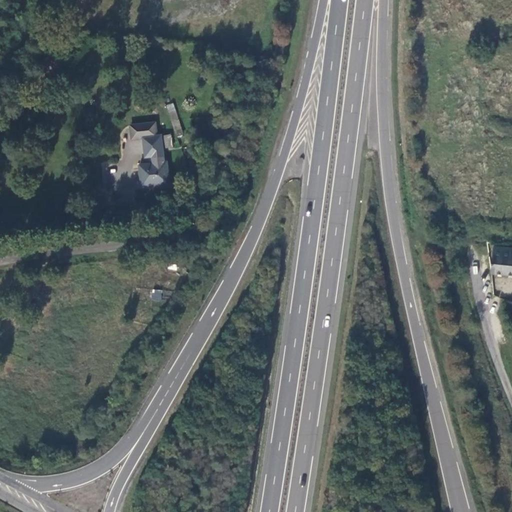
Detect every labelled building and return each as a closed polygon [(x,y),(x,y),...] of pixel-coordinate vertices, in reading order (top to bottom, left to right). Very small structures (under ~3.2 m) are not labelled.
[(157,124),(131,126),(132,139),(149,138),(158,137),(157,124)] [(162,137),(158,137),(149,138),(150,152),(153,152),(164,151),(162,137)] [(165,162),(164,151),(153,152),(154,163),(140,164),(141,176),(146,176),(147,186),(170,185),(169,162),(165,162)] [(511,248),(494,246),(492,272),(511,274),(511,248)] [(151,299),(161,300),(162,290),(152,289),(151,299)]
